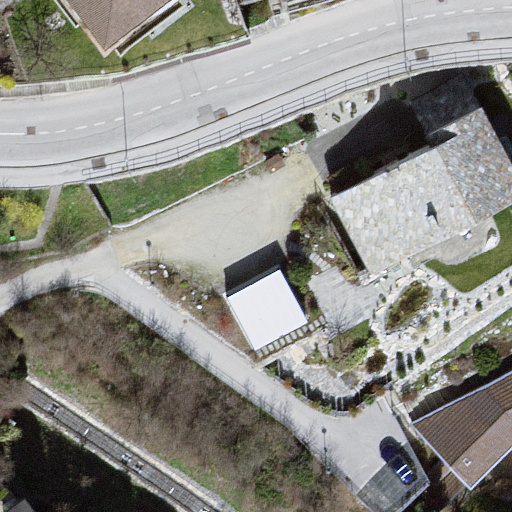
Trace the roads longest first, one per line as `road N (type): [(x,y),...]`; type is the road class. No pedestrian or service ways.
road 1 (residential): [(0,131),(146,110),(374,29),(511,8)]
road 2 (unknown): [(0,317),(94,260),(115,267),(361,466)]
